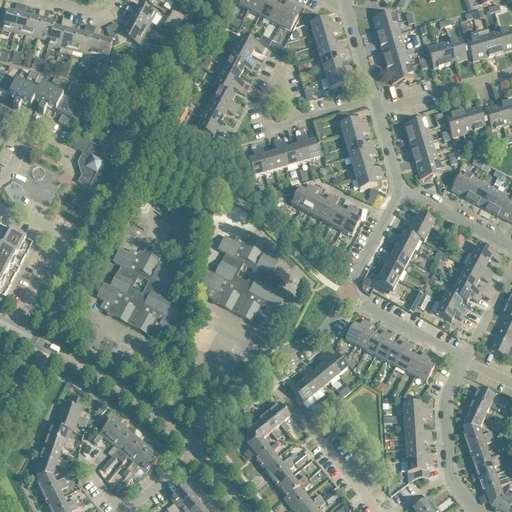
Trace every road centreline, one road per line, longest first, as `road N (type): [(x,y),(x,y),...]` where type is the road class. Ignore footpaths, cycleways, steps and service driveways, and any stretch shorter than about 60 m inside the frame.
road 1 (tertiary): [(186,443),(124,392),(13,330)]
road 2 (residential): [(378,511),(261,368)]
road 3 (residential): [(13,330),(60,234),(20,212),(0,211)]
road 4 (residential): [(376,112),(511,71)]
road 5 (residential): [(343,296),(463,361)]
road 6 (residential): [(511,246),(399,188)]
road 7 (residential): [(343,296),(399,188)]
